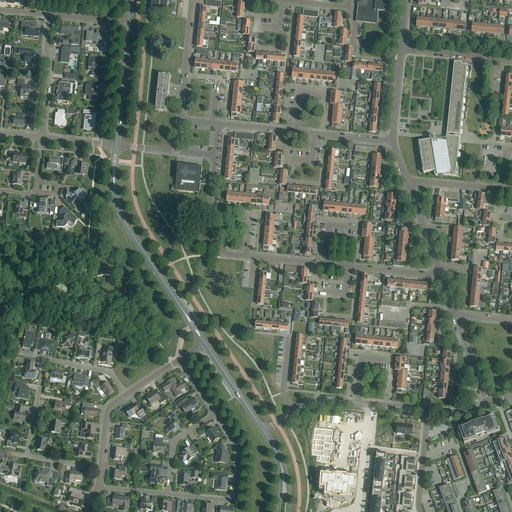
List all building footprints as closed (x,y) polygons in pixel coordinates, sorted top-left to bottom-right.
[(150,0),(150,8),(151,8),(151,9),(167,10),(167,0),(150,0)] [(389,13),(390,0),(367,0),(368,1),(358,3),(356,22),(377,24),(378,12),(389,13)] [(206,16),(210,17),(210,14),(206,13),(206,8),(201,7),(200,15),(206,16)] [(244,11),(232,10),(232,12),(237,12),(237,18),(243,18),(244,11)] [(323,17),(322,23),(326,24),(326,22),(334,23),(333,28),(340,29),(342,14),(335,13),(335,16),(330,16),(330,18),(323,17)] [(426,28),(427,19),(423,19),(423,17),(425,17),(425,15),(423,15),(424,14),(421,14),(421,19),(417,18),(416,27),(426,28)] [(206,16),(200,15),(199,23),(205,24),(209,25),(210,22),(205,21),(206,16)] [(433,20),(432,28),(441,29),(442,21),(439,21),(439,15),(437,15),(436,20),(433,20)] [(303,26),(307,27),(307,24),(303,23),(303,17),(298,17),(297,25),(303,26)] [(457,31),(458,23),(454,22),(455,17),(453,17),(452,22),(448,22),(447,30),(457,31)] [(458,23),(457,31),(463,32),(464,29),(466,29),(466,25),(464,24),(464,23),(460,23),(461,18),(459,17),(458,23)] [(481,33),(482,25),(478,25),(479,19),(477,19),(476,24),(472,24),(471,32),(481,33)] [(0,31),(2,32),(3,29),(9,29),(9,22),(2,21),(1,22),(0,21),(0,31)] [(492,26),(488,26),(487,34),(497,35),(498,26),(494,26),(494,21),(492,21),(492,26)] [(38,37),(39,29),(30,28),(30,24),(22,23),(21,28),(25,28),(24,36),(30,37),(29,38),(34,39),(34,37),(38,37)] [(205,24),(199,23),(198,31),(204,32),(211,33),(211,30),(204,29),(205,24)] [(302,34),(306,35),(307,32),(302,31),(303,26),(297,25),(296,33),(302,34)] [(71,40),(70,44),(78,45),(80,31),(77,31),(77,28),(61,27),(60,34),(73,35),(73,40),(71,40)] [(248,36),(249,28),(238,27),(234,27),(233,31),(237,31),(237,33),(242,33),(242,35),(248,36)] [(103,31),(96,30),(96,35),(93,34),(93,33),(86,32),(85,41),(92,42),(92,41),(95,41),(95,45),(102,45),(103,31)] [(204,32),(198,31),(198,39),(203,40),(208,41),(208,39),(213,40),(214,37),(208,37),(208,38),(203,38),(204,32)] [(301,42),(306,43),(306,40),(301,39),(302,34),(296,33),(295,41),(301,42)] [(345,46),(346,38),(335,37),(335,38),(332,38),(332,39),(340,40),(339,45),(345,46)] [(203,40),(198,39),(197,47),(202,48),(207,49),(207,46),(203,46),(203,40)] [(300,50),(305,51),(305,48),(300,48),(301,42),(295,41),(294,49),(300,50)] [(255,46),(243,44),(243,46),(248,47),(248,52),(254,53),(255,46)] [(68,63),(69,54),(79,55),(80,48),(70,47),(70,49),(62,48),(61,62),(68,63)] [(18,49),(17,54),(25,55),(24,63),(28,63),(28,68),(34,68),(36,54),(35,54),(31,54),(32,50),(18,49)] [(300,50),(294,49),(294,57),(299,58),(304,59),(304,56),(300,56),(300,50)] [(352,56),(340,55),(334,54),(334,57),(340,58),(340,56),(345,57),(345,62),(351,63),(352,56)] [(101,68),(99,68),(101,56),(89,55),(89,58),(88,68),(88,71),(91,71),(91,75),(99,75),(100,68),(101,68)] [(461,65),(461,63),(454,62),(454,64),(455,65),(449,121),(448,121),(446,134),(447,134),(460,135),(461,135),(462,131),(461,131),(461,127),(462,127),(462,123),(461,123),(462,120),(463,120),(463,115),(462,115),(462,112),(464,112),(464,108),(463,107),(463,104),(464,104),(465,100),(464,100),(464,96),(465,96),(466,92),(465,92),(465,89),(466,89),(467,84),(465,84),(466,78),(467,78),(468,69),(467,69),(467,65),(461,65)] [(375,65),(374,72),(379,72),(379,77),(381,78),(382,66),(375,65)] [(277,83),(283,83),(283,75),(278,74),(273,74),(273,76),(277,77),(277,82),(277,83)] [(166,113),(167,105),(170,76),(159,75),(155,112),(166,113)] [(25,81),(17,80),(17,86),(21,86),(20,95),(19,98),(32,99),(33,87),(25,86),(25,81)] [(62,102),(66,102),(67,94),(69,94),(70,84),(75,84),(75,81),(62,80),(61,83),(59,83),(60,83),(59,92),(56,92),(56,96),(57,96),(57,102),(57,103),(58,103),(58,104),(59,104),(60,104),(61,103),(61,102),(62,102)] [(96,101),(98,89),(95,89),(96,84),(86,82),(86,86),(86,85),(85,95),(89,95),(89,100),(96,101)] [(277,83),(277,82),(272,82),(272,84),(277,85),(276,90),(276,91),(282,91),(283,83),(277,83)] [(374,92),(379,93),(380,85),(375,84),(370,84),(370,86),(372,86),(371,92),(374,92)] [(276,93),(275,98),(281,99),(282,91),(276,91),(276,90),(272,90),(272,92),(276,93)] [(373,100),(379,101),(379,93),(374,92),(371,92),(369,91),(369,94),(370,94),(369,100),(373,100)] [(275,98),(271,98),(271,100),(275,101),(274,106),(274,107),(280,107),(281,99),(275,98)] [(372,108),(378,109),(379,101),(373,100),(369,100),(368,102),(373,103),(372,108)] [(510,100),(504,100),(503,108),(509,108),(509,109),(511,109),(511,106),(509,106),(509,101),(510,100)] [(274,107),(274,106),(266,105),(266,108),(274,109),(274,114),(279,115),(280,107),(274,107)] [(241,108),(232,107),(231,117),(237,117),(237,114),(240,115),(240,114),(244,115),(244,112),(240,112),(241,108)] [(371,117),(377,117),(378,109),(372,108),(365,107),(365,110),(372,111),(371,116),(371,117)] [(509,108),(503,108),(502,116),(508,116),(508,117),(511,117),(511,114),(508,114),(509,109),(509,108)] [(63,115),(63,114),(64,114),(64,112),(58,111),(58,114),(56,114),(54,125),(64,126),(65,125),(66,121),(65,120),(62,120),(63,115)] [(83,111),(83,114),(86,114),(86,117),(85,116),(83,129),(84,130),(90,130),(90,128),(93,129),(95,115),(90,114),(90,111),(83,111)] [(26,126),(26,124),(30,124),(31,117),(27,117),(27,115),(18,114),(17,117),(14,117),(13,124),(26,126)] [(274,114),(269,114),(269,116),(273,117),(273,123),(275,123),(276,123),(279,123),(279,115),(274,114)] [(371,117),(371,116),(365,115),(364,118),(371,119),(370,124),(376,125),(377,117),(371,117)] [(341,122),(341,118),(333,117),(332,127),(337,128),(337,124),(344,125),(344,122),(341,122)] [(370,124),(368,124),(369,123),(366,122),(366,124),(363,123),(363,126),(370,127),(370,133),(375,133),(376,125),(370,124)] [(442,176),(443,175),(444,175),(456,177),(456,173),(457,173),(458,164),(457,164),(458,158),(459,158),(459,153),(458,153),(459,150),(460,150),(460,146),(459,146),(459,142),(461,142),(461,138),(460,138),(448,136),(448,135),(448,134),(447,134),(446,134),(446,135),(446,136),(446,141),(442,176)] [(442,176),(446,141),(442,141),(441,138),(439,140),(439,141),(436,141),(435,136),(429,137),(430,140),(418,142),(419,146),(418,146),(419,155),(420,155),(421,161),(420,161),(421,170),(423,170),(423,174),(435,172),(435,173),(435,174),(434,174),(434,175),(434,176),(435,176),(435,177),(436,177),(442,176)] [(234,149),(240,150),(240,147),(238,147),(234,146),(235,140),(232,140),(231,140),(229,140),(228,148),(234,149)] [(274,152),(275,144),(264,143),(264,145),(269,146),(268,151),(274,152)] [(233,154),(234,149),(228,148),(227,156),(233,157),(237,158),(238,155),(233,154)] [(334,159),(339,160),(339,157),(335,156),(335,151),(333,151),(333,150),(332,150),(329,150),(329,158),(334,159)] [(10,157),(9,164),(12,165),(13,162),(25,163),(26,156),(21,155),(21,154),(14,153),(13,158),(10,157)] [(269,161),(281,162),(281,154),(275,154),(275,159),(270,159),(269,161)] [(232,165),(241,166),(241,163),(232,162),(233,157),(227,156),(227,164),(232,165)] [(62,166),(63,158),(56,157),(56,158),(49,158),(48,164),(47,164),(46,168),(55,169),(56,165),(62,166)] [(334,167),(338,168),(338,165),(334,165),(334,159),(329,158),(328,166),(334,167)] [(80,160),(73,159),(73,166),(78,166),(78,174),(76,173),(76,174),(86,175),(86,176),(86,175),(88,175),(89,164),(80,163),(80,160)] [(280,169),(281,162),(269,161),(269,162),(274,163),(274,168),(280,169)] [(232,173),(236,173),(236,171),(232,170),(232,165),(227,164),(226,172),(232,173)] [(176,183),(176,182),(175,190),(199,193),(200,185),(199,185),(200,183),(202,167),(178,165),(176,181),(177,181),(176,183)] [(333,175),(339,176),(339,174),(337,174),(337,173),(333,173),(334,167),(328,166),(327,174),(333,175)] [(12,184),(21,185),(22,176),(24,176),(24,172),(17,172),(17,175),(13,174),(12,184)] [(231,178),(232,173),(226,172),(225,180),(230,181),(235,181),(235,179),(231,178)] [(332,183),(338,184),(338,182),(336,181),(332,181),(333,175),(327,174),(326,182),(332,183)] [(286,179),(275,178),(272,178),(271,179),(280,180),(279,185),(286,186),(286,179)] [(331,189),(332,183),(326,182),(325,190),(331,191),(335,192),(336,189),(331,189)] [(85,196),(85,195),(85,194),(84,194),(82,192),(84,190),(82,188),(80,190),(78,188),(79,189),(74,194),(74,193),(73,193),(73,194),(69,191),(69,190),(68,190),(68,191),(67,191),(66,191),(66,192),(65,198),(65,199),(66,200),(70,204),(70,203),(71,204),(75,201),(82,201),(83,200),(82,199),(85,196)] [(309,188),(309,194),(314,195),(313,200),(316,200),(316,195),(317,189),(309,188)] [(444,193),(443,199),(437,199),(436,205),(445,206),(445,205),(446,201),(449,202),(450,199),(447,199),(447,193),(444,193)] [(472,202),(484,203),(485,195),(476,194),(476,198),(478,198),(478,200),(473,200),(472,202)] [(35,212),(47,213),(48,201),(36,200),(36,204),(34,204),(34,208),(35,208),(35,212)] [(484,203),(472,202),(472,204),(477,204),(477,209),(483,210),(484,203)] [(27,210),(22,210),(23,204),(15,203),(14,213),(19,214),(19,217),(26,218),(27,210)] [(309,207),(302,206),(302,209),(309,210),(308,215),(314,216),(315,208),(309,207)] [(78,219),(65,207),(59,212),(64,218),(63,219),(64,220),(62,222),(56,222),(55,227),(63,228),(64,227),(65,227),(68,223),(72,227),(76,223),(75,223),(78,219)] [(445,213),(436,212),(435,222),(447,223),(447,219),(444,219),(444,214),(448,215),(448,212),(445,212),(445,213)] [(308,215),(304,214),(304,217),(308,218),(308,223),(308,224),(313,224),(314,216),(308,215)] [(489,227),(489,220),(478,219),(478,221),(483,221),(482,226),(479,226),(479,227),(482,228),(482,226),(489,227)] [(308,224),(308,223),(301,222),(300,225),(307,226),(307,231),(312,232),(313,224),(308,224)] [(399,235),(408,236),(409,226),(398,225),(397,228),(400,229),(400,234),(396,233),(396,235),(399,236),(399,235)] [(484,236),(495,237),(496,230),(490,229),(489,234),(484,234),(484,236)] [(306,239),(312,240),(312,232),(307,231),(302,230),(302,233),(306,233),(306,239)] [(488,244),(494,244),(495,237),(484,236),(483,238),(489,238),(488,244)] [(306,239),(301,238),(301,241),(306,241),(305,247),(311,248),(312,240),(306,239)] [(273,241),(264,240),(263,250),(268,250),(269,250),(270,250),(270,247),(272,247),(277,248),(277,245),(272,245),(273,241)] [(305,247),(301,246),(300,249),(305,250),(304,256),(306,256),(307,256),(310,256),(311,248),(305,247)] [(373,251),(365,250),(364,260),(369,260),(369,257),(372,258),(372,257),(376,258),(376,255),(373,255),(373,251)] [(397,255),(397,256),(397,260),(393,260),(393,266),(403,267),(404,262),(405,263),(406,259),(407,256),(406,256),(397,255)] [(266,281),(266,282),(270,282),(272,282),(272,280),(266,279),(266,274),(270,274),(271,270),(265,269),(265,273),(264,273),(263,273),(261,273),(260,281),(266,281)] [(307,277),(308,270),(301,269),(301,275),(296,274),(296,276),(307,277)] [(367,283),(367,284),(371,284),(372,282),(367,281),(368,275),(366,275),(365,274),(365,275),(362,275),(361,283),(367,283)] [(307,277),(296,276),(295,278),(300,279),(300,284),(306,285),(307,277)] [(387,287),(382,286),(382,293),(389,294),(390,287),(395,288),(396,281),(390,280),(390,279),(388,279),(387,287)] [(396,280),(396,281),(395,288),(394,294),(394,296),(397,296),(397,294),(397,288),(402,289),(403,282),(398,281),(398,280),(396,280)] [(403,280),(403,282),(402,289),(410,289),(411,282),(406,282),(406,281),(403,280)] [(260,281),(259,289),(265,289),(265,290),(269,290),(269,288),(265,287),(266,282),(266,281),(260,281)] [(411,281),(411,282),(410,289),(418,290),(419,283),(413,283),(413,281),(411,281)] [(419,282),(419,283),(418,290),(417,297),(420,297),(421,290),(426,291),(427,284),(421,283),(421,282),(419,282)] [(366,291),(366,292),(371,292),(373,292),(373,290),(371,290),(366,289),(367,284),(367,283),(361,283),(360,291),(366,291)] [(264,297),(264,298),(268,298),(269,296),(264,295),(265,290),(265,289),(259,289),(258,297),(264,297)] [(360,291),(360,299),(365,299),(365,300),(370,300),(370,298),(366,297),(366,292),(366,291),(360,291)] [(312,294),(301,293),(301,295),(306,296),(305,301),(312,302),(312,294)] [(264,297),(258,297),(257,305),(263,305),(262,306),(267,306),(268,304),(263,303),(264,298),(264,297)] [(365,299),(360,299),(359,307),(365,307),(364,308),(369,308),(369,306),(365,305),(365,300),(365,299)] [(479,301),(470,301),(469,307),(483,309),(483,304),(482,303),(482,301),(479,301)] [(307,308),(307,310),(318,312),(319,304),(313,303),(312,309),(307,308)] [(364,315),(364,316),(368,316),(368,314),(364,313),(364,308),(365,307),(359,307),(358,315),(364,315)] [(318,312),(307,310),(306,312),(312,313),(311,318),(317,319),(318,312)] [(436,320),(436,314),(437,315),(438,312),(429,311),(429,319),(428,319),(436,320)] [(363,321),(364,316),(364,315),(358,315),(357,323),(363,324),(367,324),(368,322),(363,321)] [(264,323),(265,318),(262,318),(262,323),(255,322),(255,324),(255,325),(255,328),(263,328),(264,323)] [(271,329),(279,330),(280,324),(280,325),(281,320),(280,320),(280,318),(278,318),(278,324),(272,324),(271,329)] [(435,328),(435,327),(435,322),(437,322),(437,320),(436,320),(428,319),(429,319),(422,318),(422,319),(421,319),(420,320),(422,320),(422,321),(428,321),(428,327),(435,328)] [(264,323),(263,328),(271,329),(272,324),(273,319),(270,319),(270,323),(264,323)] [(286,325),(280,325),(280,324),(279,330),(287,331),(288,325),(289,321),(286,320),(286,325)] [(349,322),(341,321),(341,327),(346,328),(345,333),(347,333),(349,322)] [(434,335),(435,330),(436,330),(436,328),(435,327),(435,328),(428,327),(427,334),(427,335),(434,335)] [(66,346),(66,347),(70,348),(70,343),(75,344),(77,333),(70,332),(69,336),(68,336),(67,338),(64,337),(62,345),(66,346)] [(35,343),(36,335),(25,333),(24,338),(23,338),(23,339),(24,339),(22,347),(30,349),(31,342),(35,343)] [(427,335),(427,334),(421,334),(420,336),(427,337),(426,342),(424,341),(424,344),(429,345),(429,343),(433,343),(434,337),(435,338),(435,335),(434,335),(427,335)] [(302,344),(302,345),(306,345),(306,342),(302,342),(303,336),(300,336),(299,336),(297,336),(296,344),(302,344)] [(37,340),(36,348),(38,349),(38,350),(44,351),(44,350),(46,350),(47,351),(48,351),(49,351),(52,351),(54,342),(48,341),(45,340),(45,341),(40,340),(37,340)] [(340,348),(346,349),(347,341),(341,340),(337,340),(336,342),(341,343),(340,348)] [(301,352),(301,353),(305,353),(306,350),(301,350),(302,345),(302,344),(296,344),(295,352),(301,352)] [(90,357),(93,358),(94,350),(89,349),(89,351),(84,350),(84,348),(79,347),(77,358),(90,360),(89,360),(90,357)] [(111,359),(113,349),(105,347),(104,352),(103,351),(102,356),(103,356),(102,362),(107,363),(107,364),(108,364),(110,364),(109,364),(110,359),(111,359)] [(339,356),(345,357),(346,349),(340,348),(336,348),(336,350),(336,356),(339,356)] [(450,361),(450,360),(450,355),(451,355),(452,353),(437,351),(437,354),(443,355),(442,360),(450,361)] [(300,360),(300,361),(305,361),(305,358),(300,358),(301,353),(301,352),(295,352),(294,360),(300,360)] [(339,364),(344,365),(345,357),(339,356),(336,356),(335,355),(335,358),(339,359),(339,364)] [(449,368),(449,363),(451,363),(451,361),(450,360),(450,361),(442,360),(436,359),(436,362),(442,362),(442,367),(442,368),(449,368)] [(300,366),(300,361),(300,360),(294,360),(294,368),(300,368),(299,369),(304,369),(304,366),(300,366)] [(24,377),(33,379),(35,371),(32,370),(33,362),(27,361),(26,369),(24,377)] [(338,372),(344,373),(344,365),(339,364),(334,363),(334,366),(338,367),(338,372)] [(442,368),(442,367),(435,367),(435,369),(441,370),(441,375),(448,376),(449,370),(450,371),(450,368),(449,368),(442,368)] [(300,368),(294,368),(293,376),(299,376),(299,377),(303,377),(303,375),(299,374),(299,369),(300,368)] [(65,384),(66,377),(62,377),(64,371),(59,370),(59,371),(51,370),(50,378),(59,380),(59,383),(65,384)] [(343,381),(344,373),(338,372),(333,371),(333,374),(338,375),(337,380),(337,381),(343,381)] [(86,379),(87,376),(74,373),(74,374),(70,373),(69,380),(73,381),(73,382),(83,384),(82,386),(81,386),(88,387),(90,379),(89,379),(89,380),(86,379)] [(441,375),(433,374),(432,377),(441,378),(440,383),(447,384),(448,378),(449,378),(449,376),(448,376),(441,375)] [(299,376),(293,376),(292,384),(298,384),(297,389),(302,389),(302,383),(298,382),(299,377),(299,376)] [(167,383),(162,387),(165,392),(171,389),(176,397),(181,395),(179,392),(186,387),(182,382),(181,383),(181,382),(180,383),(176,386),(175,384),(172,379),(167,383)] [(337,381),(337,380),(333,380),(332,382),(337,383),(336,389),(338,389),(339,389),(342,389),(343,381),(337,381)] [(96,390),(100,388),(106,397),(113,392),(109,386),(110,386),(107,383),(102,386),(99,381),(93,385),(96,390)] [(447,384),(440,383),(434,382),(434,385),(440,386),(439,391),(446,391),(447,391),(447,386),(448,386),(449,384),(447,384)] [(18,397),(28,399),(30,389),(22,388),(23,384),(16,383),(14,392),(19,393),(18,397)] [(406,384),(397,383),(396,393),(402,393),(402,390),(409,391),(409,388),(406,388),(406,384)] [(446,391),(439,391),(433,390),(433,393),(439,393),(439,398),(446,399),(446,394),(448,394),(448,391),(447,391),(446,391)] [(161,404),(166,401),(161,394),(158,395),(155,391),(150,394),(151,394),(146,397),(151,405),(156,401),(157,402),(159,401),(161,404)] [(198,405),(193,398),(185,403),(183,400),(178,404),(180,407),(181,406),(186,413),(195,407),(196,409),(199,407),(198,405)] [(55,401),(54,409),(64,411),(65,406),(70,407),(71,401),(64,400),(64,403),(55,401)] [(90,404),(82,403),(82,410),(85,410),(84,418),(88,418),(88,417),(96,417),(96,410),(90,409),(90,404)] [(146,415),(139,406),(136,408),(134,404),(131,406),(131,407),(125,411),(130,418),(134,414),(134,415),(137,413),(140,417),(141,418),(146,415)] [(17,406),(16,412),(15,412),(13,420),(24,422),(23,425),(24,425),(26,414),(22,413),(23,407),(17,406)] [(173,431),(173,432),(179,428),(175,422),(177,420),(173,414),(168,418),(170,421),(168,423),(167,421),(166,422),(170,427),(167,429),(167,431),(169,433),(173,431)] [(494,415),(493,415),(458,428),(464,444),(475,440),(476,442),(488,438),(487,436),(499,431),(498,431),(493,416),(494,415)] [(60,434),(57,433),(59,423),(66,425),(67,421),(51,418),(51,421),(52,421),(51,426),(51,428),(50,428),(50,429),(49,431),(50,431),(49,432),(60,434)] [(88,424),(82,423),(81,429),(86,430),(85,438),(93,439),(94,432),(94,428),(88,427),(88,424)] [(398,424),(397,433),(412,434),(413,425),(398,424)] [(128,429),(128,425),(122,425),(122,429),(117,428),(116,439),(124,440),(125,429),(128,429)] [(208,432),(205,428),(198,433),(201,437),(206,433),(212,443),(219,438),(216,432),(213,428),(208,432)] [(312,449),(312,450),(312,455),(320,456),(319,462),(329,463),(330,453),(331,453),(332,450),(334,450),(335,443),(332,443),(333,440),(332,440),(333,430),(315,428),(313,439),(315,440),(314,450),(312,449)] [(6,447),(13,448),(14,445),(17,445),(18,443),(20,433),(9,431),(7,441),(6,447)] [(49,441),(49,438),(39,436),(38,439),(37,444),(37,445),(36,445),(36,446),(35,448),(36,449),(46,451),(48,441),(49,441)] [(495,448),(507,444),(504,436),(489,441),(490,444),(493,443),(495,448)] [(163,439),(156,438),(155,444),(154,444),(153,452),(161,453),(161,454),(164,454),(164,456),(165,445),(162,445),(162,439),(163,439)] [(462,450),(463,452),(488,443),(487,440),(462,450)] [(80,449),(79,449),(78,456),(91,458),(91,451),(87,450),(87,448),(88,448),(88,444),(81,443),(80,449)] [(217,463),(226,464),(227,451),(224,451),(225,449),(222,444),(215,448),(217,451),(216,458),(217,458),(217,463)] [(496,453),(508,449),(507,444),(495,448),(496,453)] [(131,450),(131,446),(124,445),(124,449),(114,448),(115,448),(114,459),(112,459),(112,460),(117,460),(118,460),(122,461),(122,457),(126,457),(127,450),(131,450)] [(191,452),(189,449),(189,448),(182,453),(183,454),(179,456),(182,461),(186,459),(187,461),(194,457),(193,456),(198,452),(196,449),(191,452)] [(498,458),(510,454),(508,449),(496,453),(498,458)] [(465,459),(474,456),(472,450),(464,453),(465,459)] [(511,459),(511,458),(510,454),(498,458),(500,463),(504,462),(511,459)] [(401,456),(400,465),(414,467),(414,466),(414,461),(409,460),(407,460),(408,457),(401,456)] [(448,465),(458,461),(456,456),(446,460),(448,465)] [(474,456),(465,459),(467,464),(476,461),(474,456)] [(450,470),(460,467),(458,461),(448,465),(450,470)] [(476,461),(467,464),(469,469),(478,466),(476,461)] [(17,465),(9,464),(8,468),(3,467),(3,466),(0,465),(0,473),(7,475),(6,476),(15,478),(14,479),(18,479),(20,470),(16,470),(17,465)] [(159,485),(161,485),(162,478),(161,477),(161,473),(162,467),(151,465),(150,472),(151,472),(150,484),(152,484),(153,485),(155,485),(156,485),(158,485),(159,486),(159,485)] [(400,471),(400,474),(406,475),(406,472),(408,472),(413,473),(414,467),(400,465),(400,466),(402,466),(401,471),(400,471)] [(125,477),(126,467),(120,466),(119,472),(118,471),(117,471),(112,471),(114,471),(113,476),(113,480),(121,480),(122,476),(125,477)] [(471,474),(479,471),(478,466),(469,469),(471,474)] [(450,470),(452,475),(462,472),(460,467),(450,470)] [(34,481),(47,483),(46,486),(52,487),(53,480),(48,479),(50,472),(41,470),(41,469),(38,469),(37,469),(36,469),(34,481)] [(198,479),(198,472),(186,471),(185,475),(181,474),(179,485),(188,486),(188,478),(198,479)] [(479,471),(471,474),(473,479),(481,476),(479,471)] [(81,481),(82,473),(70,472),(70,476),(66,475),(65,483),(69,484),(69,480),(81,481)] [(462,472),(452,475),(454,481),(464,477),(462,472)] [(226,481),(228,482),(228,476),(212,474),(211,479),(218,480),(217,490),(225,491),(226,481)] [(322,476),(321,486),(327,487),(326,494),(331,495),(332,495),(332,493),(342,494),(342,496),(342,497),(342,496),(353,497),(355,479),(345,478),(345,477),(342,477),(342,474),(335,474),(335,476),(332,476),(332,477),(322,476)] [(400,474),(399,483),(412,484),(413,478),(408,478),(406,478),(406,475),(400,474)] [(475,484),(483,481),(481,476),(473,479),(475,484)] [(477,489),(485,486),(483,481),(475,484),(477,489)] [(399,483),(398,492),(404,492),(404,489),(406,489),(411,490),(412,485),(412,484),(399,483)] [(441,494),(449,491),(447,485),(439,488),(441,494)] [(485,486),(477,489),(478,494),(487,491),(485,486)] [(80,508),(84,496),(79,495),(80,491),(70,488),(68,492),(71,493),(68,502),(76,504),(75,507),(80,508)] [(493,492),(495,497),(503,494),(501,489),(493,492)] [(449,491),(441,494),(443,499),(451,496),(449,491)] [(398,492),(397,495),(399,495),(398,500),(410,502),(410,501),(411,496),(406,495),(404,495),(404,492),(398,492)] [(503,494),(495,497),(497,502),(505,499),(503,494)] [(451,496),(443,499),(445,504),(453,501),(451,496)] [(108,499),(107,507),(113,508),(113,505),(122,506),(122,511),(128,511),(128,506),(129,506),(130,498),(114,497),(113,499),(108,499)] [(152,511),(153,507),(154,506),(151,501),(148,504),(147,502),(147,500),(142,499),(141,502),(139,504),(141,507),(141,510),(144,510),(145,511),(146,511),(148,511),(152,511)] [(462,503),(464,508),(474,505),(472,499),(462,503)] [(505,499),(497,502),(499,507),(507,504),(505,499)] [(395,500),(395,505),(396,506),(396,509),(402,510),(403,507),(405,507),(410,507),(410,502),(398,500),(395,500)] [(174,511),(175,507),(172,507),(172,502),(161,501),(160,511),(163,511),(162,511),(167,511),(168,511),(174,511)] [(453,501),(445,504),(447,509),(455,506),(453,501)] [(178,503),(177,511),(182,511),(181,511),(191,511),(192,511),(193,511),(192,505),(188,504),(187,504),(187,505),(183,504),(183,503),(178,503)]
